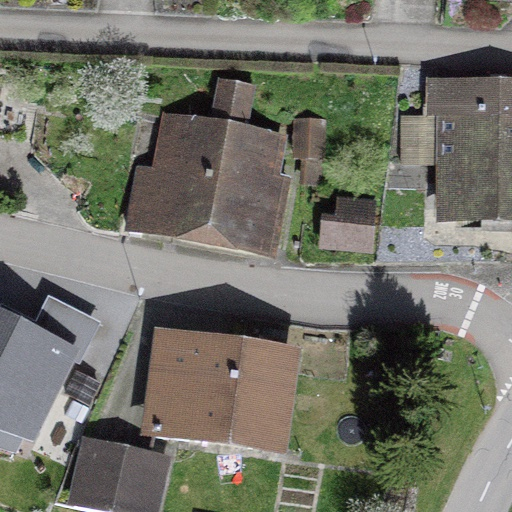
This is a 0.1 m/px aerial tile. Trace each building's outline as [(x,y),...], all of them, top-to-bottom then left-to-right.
[(0,77),(0,136),(25,140),(34,76),(1,70),(0,77)] [(511,85),(436,86),(436,119),(443,119),(443,220),(511,219),(511,85)] [(253,95),(223,88),(215,127),(171,118),(158,175),(144,172),(134,221),(270,250),(284,184),(276,182),(285,141),(245,133),(253,95)] [(296,122),(295,159),(322,160),(323,123),(296,122)] [(370,251),(373,205),(341,203),(340,224),(325,223),(323,247),(370,251)] [(0,323),(0,420),(30,429),(67,358),(0,323)] [(165,344),(154,437),(192,441),(193,431),(274,441),(284,358),(165,344)] [(91,511),(139,511),(151,458),(90,444),(74,508),(91,511)]
